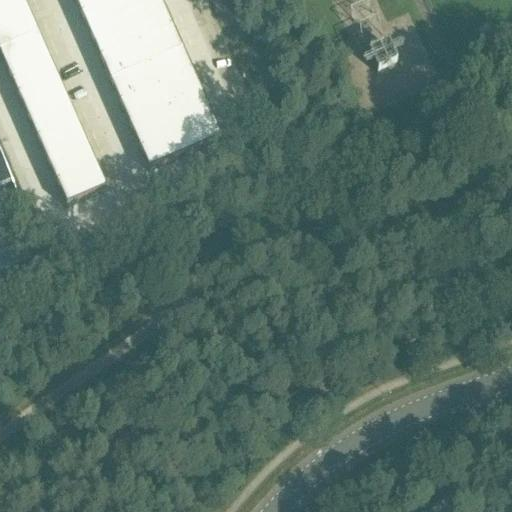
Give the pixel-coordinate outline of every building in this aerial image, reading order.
[(20,0),(5,0),(0,2),(0,29),(28,17),(20,0)] [(114,0),(71,0),(80,20),(117,4),(114,0)] [(158,0),(125,0),(117,4),(126,26),(163,10),(158,0)] [(117,4),(80,20),(90,42),(126,26),(117,4)] [(163,10),(126,26),(136,48),(173,32),(163,10)] [(28,17),(0,29),(0,55),(38,39),(28,17)] [(126,26),(90,42),(99,64),(136,48),(126,26)] [(173,32),(136,48),(146,70),(182,54),(173,32)] [(38,39),(0,55),(0,61),(7,78),(48,61),(38,39)] [(136,48),(99,64),(109,86),(146,70),(136,48)] [(182,54),(146,70),(155,92),(192,76),(182,54)] [(48,61),(7,78),(17,100),(57,83),(48,61)] [(146,70),(109,86),(119,108),(155,92),(146,70)] [(192,76),(155,92),(165,114),(202,98),(192,76)] [(57,83),(17,100),(27,122),(67,104),(57,83)] [(155,92),(119,108),(128,130),(165,114),(155,92)] [(202,98),(165,114),(175,136),(211,120),(202,98)] [(67,104),(27,122),(36,144),(77,126),(67,104)] [(165,114),(128,130),(138,152),(175,136),(165,114)] [(371,116),(360,120),(371,145),(382,141),(371,116)] [(211,120),(175,136),(185,159),(221,143),(211,120)] [(77,126),(36,144),(46,166),(86,148),(77,126)] [(175,136),(138,152),(148,175),(185,159),(175,136)] [(86,148),(46,166),(56,188),(96,170),(86,148)] [(96,170),(56,188),(66,211),(106,193),(96,170)]
